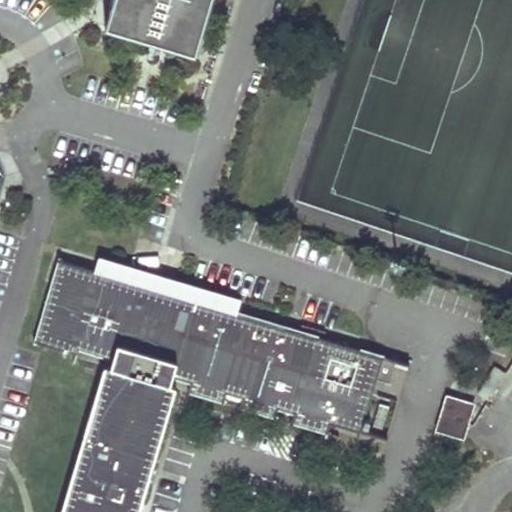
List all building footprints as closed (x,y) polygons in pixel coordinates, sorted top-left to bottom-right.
[(189,52),(204,0),(112,0),(105,26),(189,52)] [(224,401),(226,396),(227,391),(243,397),(241,406),(276,416),(279,407),(294,412),(292,421),(328,432),(331,423),(359,432),(376,378),(351,370),(358,347),(59,258),(35,341),(78,354),(80,347),(113,357),(111,367),(105,365),(61,511),(137,511),(176,385),(171,383),(174,375),(192,381),(189,391),(224,401)] [(351,370),(376,378),(383,355),(358,347),(351,370)] [(389,382),(396,359),(383,355),(376,378),(389,382)] [(488,401),(505,374),(495,368),(478,395),(488,401)] [(437,430),(450,434),(463,438),(473,404),(448,396),(437,430)]
